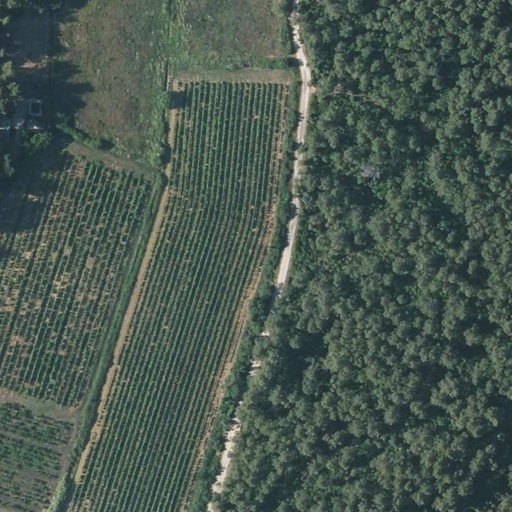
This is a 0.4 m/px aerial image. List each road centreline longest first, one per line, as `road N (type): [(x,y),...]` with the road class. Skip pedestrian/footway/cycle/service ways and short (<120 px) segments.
road 1 (track): [(209,511),(269,314)]
road 2 (track): [(0,179),(27,123),(31,0)]
